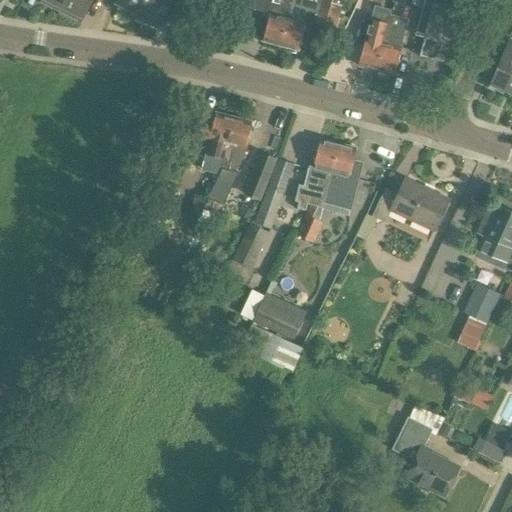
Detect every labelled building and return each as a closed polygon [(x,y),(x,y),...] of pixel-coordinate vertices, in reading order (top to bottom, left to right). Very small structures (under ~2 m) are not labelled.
[(48,5),(59,11),(63,0),(46,0),(50,1),(48,5)] [(63,0),(59,11),(70,16),(72,12),(83,18),(91,0),(63,0)] [(135,17),(143,0),(112,0),(115,1),(115,2),(126,8),(124,12),(135,17)] [(143,0),(135,17),(147,23),(148,19),(160,24),(165,13),(175,18),(183,0),(143,0)] [(280,45),(292,0),(248,0),(245,7),(270,13),(262,41),(280,45)] [(308,12),(316,14),(319,0),(292,0),(280,45),(298,50),(308,12)] [(319,0),(316,14),(314,22),(335,28),(338,17),(342,19),(348,0),(319,0)] [(448,40),(452,25),(460,8),(459,8),(458,9),(452,8),(453,0),(423,0),(414,35),(424,37),(419,56),(420,56),(421,55),(434,59),(435,60),(445,39),(448,40)] [(370,13),(385,17),(388,6),(373,2),(370,13)] [(394,3),(388,23),(376,70),(394,75),(401,46),(400,46),(407,20),(405,19),(409,7),(394,3)] [(376,70),(388,23),(367,18),(361,21),(356,40),(364,42),(358,65),(376,70)] [(505,90),(511,92),(511,37),(510,37),(489,86),(503,93),(505,90)] [(202,148),(204,148),(203,151),(205,152),(202,164),(214,167),(220,169),(221,168),(234,117),(216,112),(213,124),(197,120),(193,136),(193,138),(203,141),(202,148)] [(220,169),(222,169),(210,193),(202,211),(214,217),(236,171),(241,164),(252,121),(234,117),(221,168),(220,169)] [(323,202),(325,195),(338,143),(320,139),(313,167),(309,166),(304,186),(299,184),(295,201),(299,202),(297,208),(306,210),(308,203),(310,204),(309,205),(322,208),(323,202)] [(323,202),(350,208),(361,163),(353,161),(356,148),(338,143),(325,195),(323,202)] [(244,195),(259,201),(276,158),(261,152),(244,195)] [(293,164),(279,159),(255,223),(270,229),(293,164)] [(385,188),(372,217),(366,214),(356,236),(366,241),(377,219),(385,223),(391,212),(433,232),(448,199),(405,178),(397,194),(385,188)] [(161,188),(149,216),(161,221),(174,192),(161,188)] [(477,250),(473,257),(503,270),(511,249),(511,211),(496,205),(492,213),(487,211),(477,234),(481,236),(476,250),(477,250)] [(309,207),(299,230),(297,234),(314,242),(326,214),(309,207)] [(250,223),(232,260),(252,269),(269,232),(250,223)] [(179,265),(171,274),(181,284),(189,275),(179,265)] [(511,279),(503,298),(511,302),(511,279)] [(463,312),(469,316),(486,324),(487,324),(501,295),(476,283),(463,312)] [(254,321),(291,337),(294,339),(306,311),(267,293),(254,321)] [(474,350),(486,324),(469,316),(457,342),(474,350)] [(240,349),(262,359),(273,335),(251,325),(240,349)] [(270,363),(279,367),(280,365),(292,370),(302,348),(280,338),(277,345),(270,363)] [(454,396),(468,403),(473,393),(459,386),(454,396)] [(406,476),(445,496),(449,488),(452,487),(456,479),(455,476),(459,467),(442,459),(442,460),(440,461),(432,457),(429,450),(422,447),(431,430),(409,419),(394,449),(415,459),(406,476)] [(501,448),(510,432),(499,426),(490,442),(501,448)]
